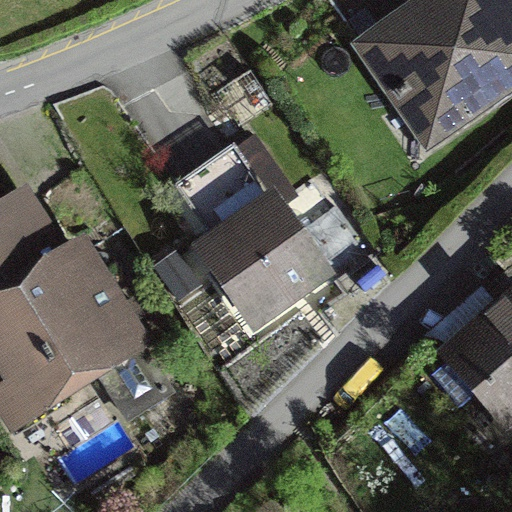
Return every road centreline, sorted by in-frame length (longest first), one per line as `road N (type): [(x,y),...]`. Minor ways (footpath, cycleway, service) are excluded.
road 1 (residential): [(184,511),(511,197)]
road 2 (residential): [(229,0),(0,104)]
